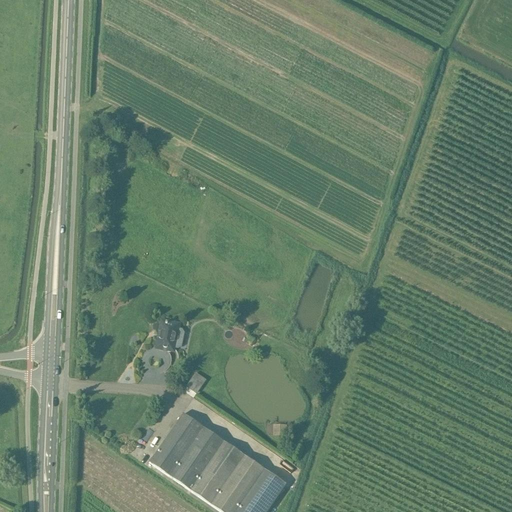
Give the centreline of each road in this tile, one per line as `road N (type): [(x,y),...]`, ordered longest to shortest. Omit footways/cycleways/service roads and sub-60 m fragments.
road 1 (primary): [(51,345),(67,0)]
road 2 (primary): [(44,511),(49,382)]
